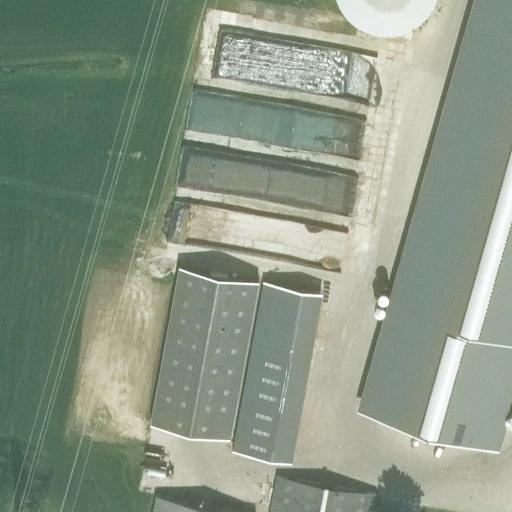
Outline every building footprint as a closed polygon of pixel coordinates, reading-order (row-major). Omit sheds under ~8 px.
[(336,0),(339,27),(426,20),(424,0),(336,0)] [(511,0),(486,0),(366,405),(498,444),(511,396),(511,0)] [(302,22),(303,11),(274,7),(273,19),(302,22)] [(278,73),(299,80),(304,66),(293,62),(298,47),(281,41),(274,62),(281,65),(278,73)] [(229,126),(309,137),(314,104),(234,92),(229,126)] [(290,152),(328,160),(330,151),(292,142),(290,152)] [(218,180),(259,187),(260,177),(267,178),(270,155),(224,148),(218,180)] [(223,214),(219,239),(241,243),(241,245),(276,251),(280,224),(223,214)] [(258,279),(180,265),(151,421),(229,436),(258,279)] [(291,462),(323,291),(265,281),(233,451),(291,462)] [(373,511),(377,494),(277,476),(270,511),(237,511),(157,496),(153,511),(373,511)]
